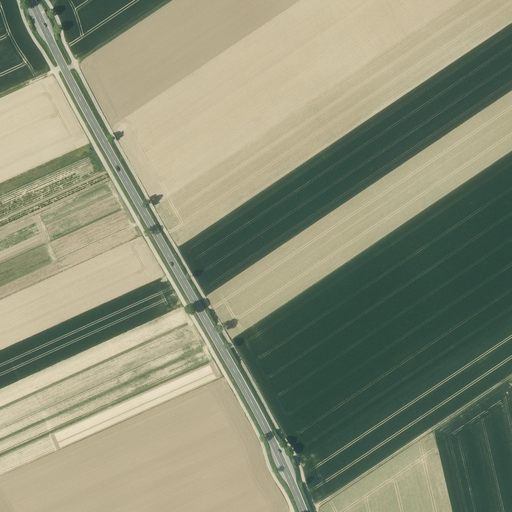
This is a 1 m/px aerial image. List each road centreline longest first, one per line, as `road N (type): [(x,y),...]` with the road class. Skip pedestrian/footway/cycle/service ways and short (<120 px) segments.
road 1 (track): [(17,0),(292,511)]
road 2 (secondary): [(31,0),(260,417),(303,511)]
road 3 (track): [(315,511),(293,452),(120,150),(45,0)]
road 4 (track): [(314,509),(511,375)]
